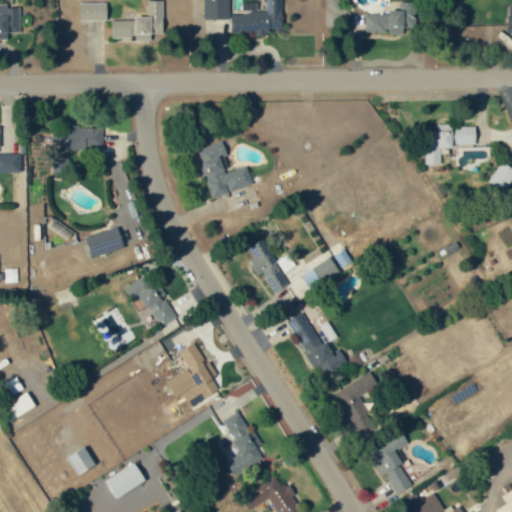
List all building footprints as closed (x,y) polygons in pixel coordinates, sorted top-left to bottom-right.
[(163,0),(146,0),(146,16),(135,16),(135,20),(111,20),(111,39),(151,40),(151,34),(163,34),(163,0)] [(283,28),(281,0),(264,0),(265,11),(258,11),(257,2),(242,2),(242,14),(231,14),(231,36),(268,36),(268,28),(283,28)] [(365,13),(365,31),(390,32),(390,34),(404,34),(404,27),(418,27),(418,1),(399,1),(399,9),(390,9),(390,13),(365,13)] [(81,21),(107,20),(107,3),(80,3),(81,21)] [(20,5),(0,4),(0,37),(6,38),(6,33),(19,33),(20,5)] [(440,165),(440,148),(453,148),(453,144),(476,144),(476,127),(450,126),(450,124),(437,124),(437,131),(425,131),(425,165),(440,165)] [(246,166),(226,172),(221,159),(228,157),(223,141),(196,149),(212,198),(228,193),(229,195),(253,187),(246,166)] [(0,172),(21,172),(20,154),(0,154),(0,172)] [(91,257),(123,246),(117,227),(84,237),(91,257)] [(246,247),(252,257),(250,258),(277,303),(293,293),(260,238),(246,247)] [(307,272),(301,276),(309,289),(339,272),(327,251),(303,265),(307,272)] [(176,317),(165,297),(160,300),(146,274),(124,287),(131,299),(140,293),(159,327),(176,317)] [(323,314),(307,323),(301,313),(287,321),(317,374),(344,359),(333,340),(337,337),(323,314)] [(178,351),(196,385),(183,392),(191,406),(222,389),(208,362),(205,364),(194,343),(178,351)] [(334,392),(360,437),(378,426),(359,395),(377,384),(370,371),(334,392)] [(0,408),(9,422),(36,406),(27,392),(0,408)] [(250,432),(248,433),(239,412),(224,418),(234,440),(251,432),(250,432)] [(239,454),(226,460),(232,474),(262,460),(250,434),(234,441),(239,454)] [(409,443),(404,435),(391,443),(396,452),(409,443)] [(67,456),(75,475),(95,466),(86,447),(67,456)] [(394,494),(411,486),(403,470),(405,469),(395,450),(373,460),(380,476),(385,474),(394,494)] [(145,481),(134,462),(104,480),(115,499),(145,481)] [(301,511),(293,496),(295,494),(289,482),(280,487),(274,477),(241,494),(249,509),(271,497),(278,511),(301,511)] [(509,511),(511,511),(511,479),(499,487),(508,503),(495,510),(496,511),(509,511)] [(406,510),(407,511),(462,511),(457,504),(445,511),(434,493),(406,510)]
